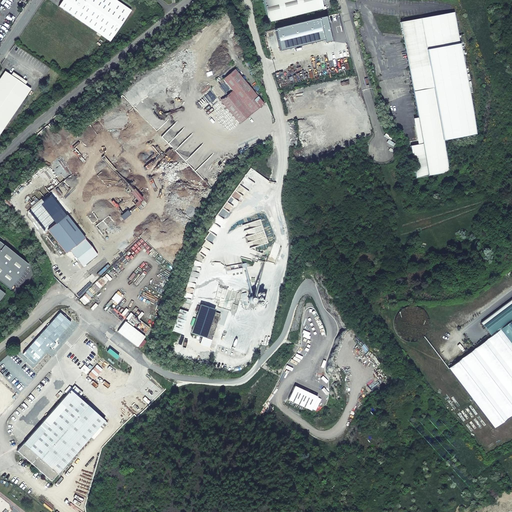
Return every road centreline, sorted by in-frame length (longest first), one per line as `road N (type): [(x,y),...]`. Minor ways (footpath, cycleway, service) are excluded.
road 1 (residential): [(231,346),(246,344),(268,310),(284,248),(278,106),(248,0)]
road 2 (residential): [(0,351),(52,299),(83,312),(84,326),(0,423)]
road 3 (residential): [(173,14),(0,160)]
road 4 (unknown): [(143,362),(167,376),(224,378),(245,374),(257,359)]
road 5 (residential): [(0,464),(48,492),(59,489),(93,443)]
